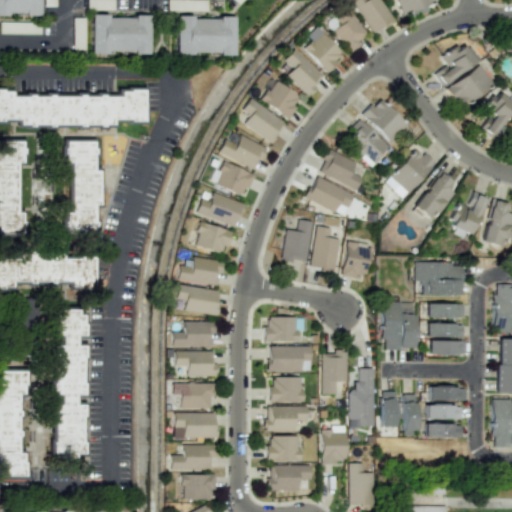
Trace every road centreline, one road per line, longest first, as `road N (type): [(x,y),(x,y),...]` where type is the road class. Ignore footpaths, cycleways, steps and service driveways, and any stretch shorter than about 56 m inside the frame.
road 1 (residential): [(511,17),(450,21),(384,55),(313,123),(279,174),(242,286),(237,511)]
road 2 (residential): [(511,274),(482,283),(479,371),(480,449),(496,462),(511,462)]
road 3 (residential): [(511,174),(461,150),(384,55)]
